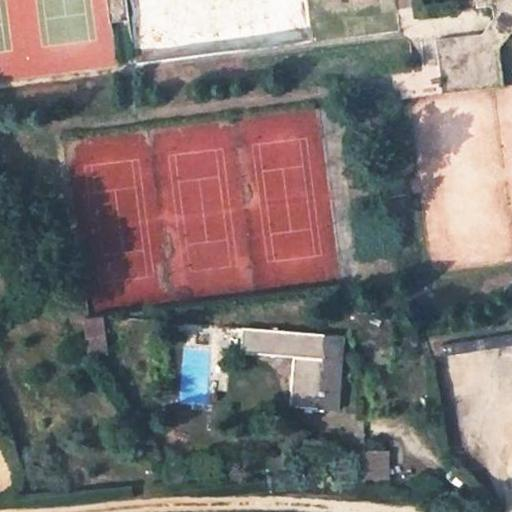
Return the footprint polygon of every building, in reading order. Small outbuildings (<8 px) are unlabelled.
[(304,0),(125,0),(134,66),(310,43),(304,0)] [(511,0),(476,0),(477,7),(493,5),(495,19),(482,35),(437,41),(442,93),(503,85),(499,47),(511,32),(511,31),(511,0)] [(105,315),(85,316),(87,355),(108,354),(105,315)] [(339,334),(243,327),(241,352),(295,356),(291,402),(333,406),(339,334)] [(391,451),(348,451),(348,485),(392,485),(391,451)]
